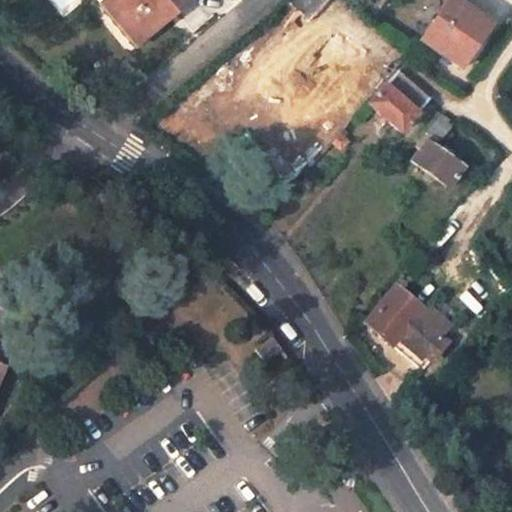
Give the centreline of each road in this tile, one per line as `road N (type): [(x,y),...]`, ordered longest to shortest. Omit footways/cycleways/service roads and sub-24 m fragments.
road 1 (tertiary): [(434,511),(297,301),(219,213),(0,55)]
road 2 (unknown): [(251,460),(356,393)]
